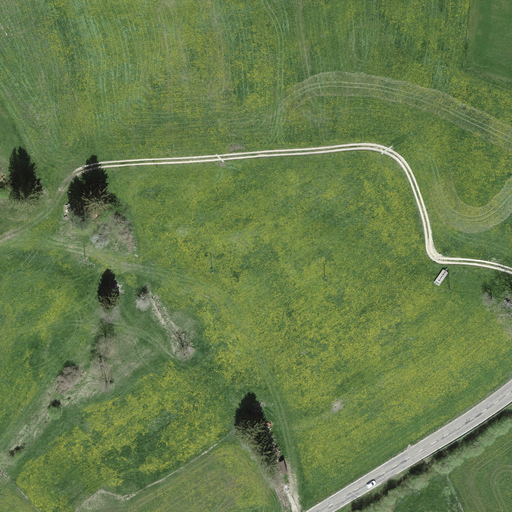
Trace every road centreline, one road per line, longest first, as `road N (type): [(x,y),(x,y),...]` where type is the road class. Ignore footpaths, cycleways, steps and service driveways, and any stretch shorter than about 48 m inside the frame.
road 1 (track): [(511,271),(435,258),(408,171),(395,155),(365,146),(87,167),(47,211),(0,239)]
road 2 (secondary): [(511,390),(319,511)]
